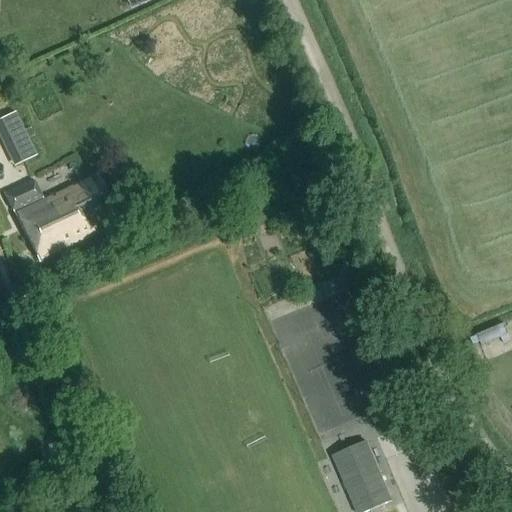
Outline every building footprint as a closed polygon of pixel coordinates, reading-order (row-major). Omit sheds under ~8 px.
[(14,112),(0,119),(0,141),(13,166),(36,153),(27,138),(33,135),(29,128),(24,131),(14,112)] [(114,210),(97,175),(43,201),(33,181),(5,194),(39,265),(98,236),(90,221),(114,210)] [(248,203),(235,209),(240,221),(253,215),(248,203)] [(504,325),(477,337),(481,347),(509,335),(504,325)] [(371,511),(392,503),(367,444),(334,459),(356,511),(371,511)]
